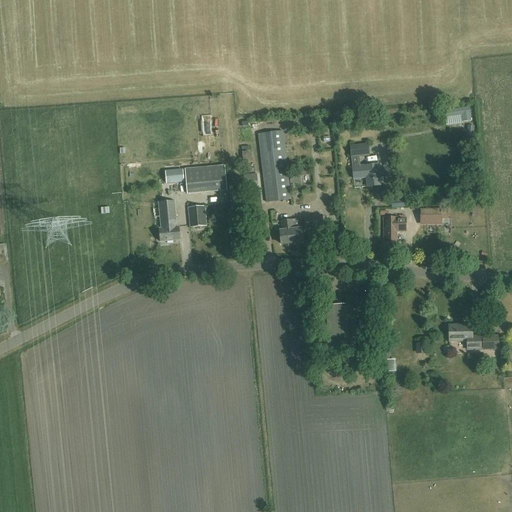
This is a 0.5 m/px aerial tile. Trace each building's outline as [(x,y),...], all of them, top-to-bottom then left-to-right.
[(470,107),(444,111),(445,118),(462,116),(463,122),(471,120),(470,107)] [(290,199),(286,160),(282,132),(258,135),(266,201),(290,199)] [(351,157),(369,155),(367,144),(350,146),(351,157)] [(380,188),(379,185),(380,185),(378,170),(380,170),(380,164),(352,167),(354,179),(366,177),(367,186),(371,186),(372,189),(373,190),(378,190),(380,188)] [(184,170),(186,194),(226,190),(224,166),(184,170)] [(166,184),(184,182),(183,170),(164,172),(166,184)] [(244,186),(258,184),(257,174),(243,176),(244,186)] [(174,202),(158,203),(160,229),(159,229),(160,242),(179,241),(178,227),(176,228),(174,202)] [(190,228),(206,226),(204,206),(188,208),(190,228)] [(447,218),(447,208),(441,208),(441,210),(420,210),(420,222),(442,223),(441,218),(447,218)] [(301,230),(323,228),(321,216),(303,218),(304,219),(292,221),(292,220),(280,221),(281,232),(279,232),(281,245),(302,243),(301,230)] [(406,232),(406,218),(398,218),(383,218),(383,243),(397,243),(397,232),(406,232)] [(328,364),(356,363),(354,303),(326,304),(328,364)] [(467,349),(480,349),(480,337),(472,337),(472,324),(462,324),(462,325),(449,326),(449,342),(467,341),(467,349)] [(498,350),(498,336),(489,336),(490,350),(498,350)] [(395,367),(394,357),(386,358),(386,367),(395,367)]
